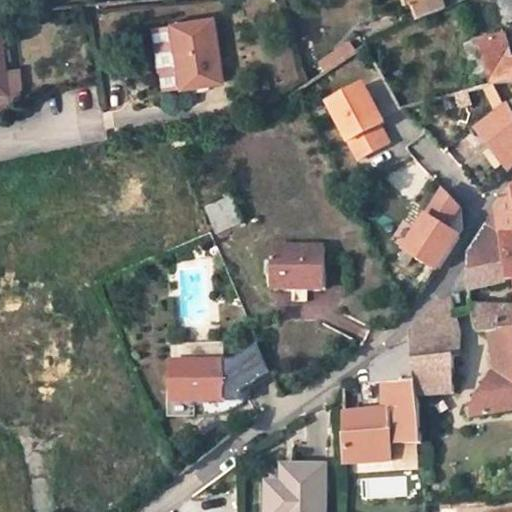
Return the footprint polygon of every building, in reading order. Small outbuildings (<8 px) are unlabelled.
[(421,19),(446,9),(443,0),(433,0),(415,6),(421,19)] [(511,0),(493,0),(501,26),(502,25),(511,22),(511,0)] [(156,27),(162,70),(181,68),(184,88),(225,82),(215,17),(156,27)] [(505,33),(508,42),(511,40),(511,22),(502,25),(505,33)] [(6,70),(2,27),(0,26),(0,103),(12,104),(21,92),(24,86),(22,68),(6,70)] [(511,55),(508,42),(505,33),(477,40),(478,42),(489,78),(492,85),(492,86),(496,85),(511,80),(511,55)] [(489,78),(478,42),(467,46),(477,81),(489,78)] [(355,53),(350,45),(322,63),(328,71),(355,53)] [(166,91),(184,88),(181,68),(162,70),(166,91)] [(385,124),(365,85),(330,103),(360,160),(390,144),(381,126),(385,124)] [(469,91),(473,104),(501,96),(496,85),(492,86),(492,85),(469,91)] [(473,104),(469,91),(457,94),(460,107),(473,104)] [(511,167),(511,105),(508,108),(479,129),(490,144),(510,170),(511,167)] [(510,170),(490,144),(461,167),(482,194),(484,193),(495,184),(498,181),(510,170)] [(460,236),(447,228),(460,207),(444,189),(407,250),(439,270),(460,236)] [(505,237),(511,235),(511,193),(501,205),(505,237)] [(244,221),(233,195),(207,206),(218,232),(244,221)] [(511,308),(500,308),(472,306),(476,329),(479,333),(482,334),(494,333),(511,329),(511,235),(505,237),(501,205),(471,254),(471,284),(508,276),(509,282),(511,281),(511,308)] [(447,228),(460,236),(465,230),(463,210),(460,207),(447,228)] [(273,288),(326,289),(327,248),(273,247),(273,261),(273,276),(273,288)] [(412,335),(413,336),(420,396),(455,394),(455,357),(460,357),(460,337),(461,333),(455,312),(452,298),(449,296),(431,316),(412,335)] [(467,411),(470,417),(511,410),(511,329),(494,333),(503,376),(493,377),(473,408),(468,408),(467,411)] [(346,414),(347,464),(393,462),(393,444),(424,444),(420,396),(413,336),(372,365),(373,386),(392,384),(392,409),(386,409),(385,410),(346,414)] [(229,402),(273,375),(260,345),(236,359),(224,359),(224,361),(225,400),(225,403),(229,402)] [(174,401),(225,400),(224,361),(173,363),(174,401)] [(286,487),(286,483),(270,483),(269,511),(326,511),(327,466),(293,466),(293,487),(286,487)] [(486,505),(486,500),(451,504),(452,509),(486,505)] [(205,511),(232,511),(230,503),(205,510),(205,511)]
